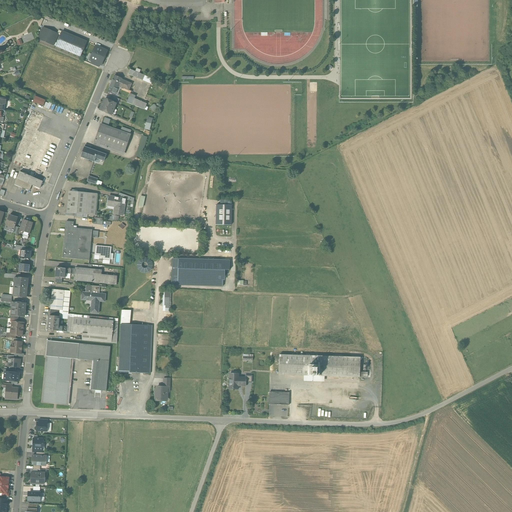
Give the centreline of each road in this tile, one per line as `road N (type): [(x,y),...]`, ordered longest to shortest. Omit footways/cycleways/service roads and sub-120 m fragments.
road 1 (unclassified): [(222,420),(398,422),(511,369)]
road 2 (residential): [(48,217),(26,412)]
road 3 (residential): [(26,412),(222,420)]
road 4 (residential): [(118,60),(106,72),(48,217)]
